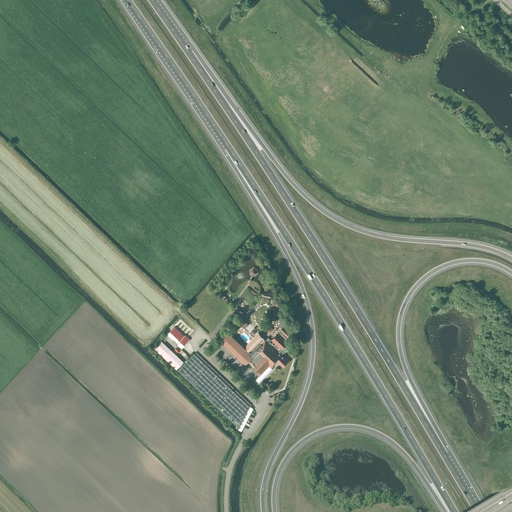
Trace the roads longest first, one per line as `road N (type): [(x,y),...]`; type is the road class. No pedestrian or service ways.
road 1 (motorway): [(445,455),(189,53)]
road 2 (motorway): [(228,147),(453,511)]
road 3 (motorway): [(511,258),(484,247),(377,235),(328,214),(286,176),(189,53)]
road 4 (motorway): [(228,147),(294,269),(312,323),(309,376),(265,476),(263,511)]
road 5 (motorway): [(445,455),(401,358),(403,306),(426,275),(448,264),(483,260),(511,272)]
road 6 (motorway): [(274,511),(275,480),(287,456),(308,436),(339,426),(370,430),(401,449),(447,511)]
road 7 (unclassified): [(224,511),(226,478),(262,392),(207,337)]
road 8 (motorway): [(126,0),(228,147)]
